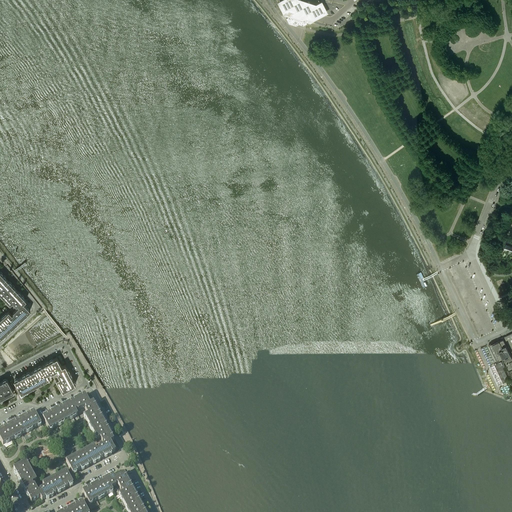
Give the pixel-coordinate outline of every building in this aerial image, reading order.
[(300,0),(279,0),(276,2),(282,15),(309,23),(327,13),(320,2),(315,4),(300,0)] [(288,16),(284,14),(287,23),(295,25),(297,24),(301,26),(308,22),(304,21),(303,20),(288,16)] [(509,235),(503,249),(507,250),(507,249),(508,249),(511,240),(508,239),(508,238),(510,238),(511,236),(509,235)] [(0,293),(0,294),(11,284),(2,274),(0,275),(0,293)] [(11,284),(0,294),(10,304),(10,303),(20,294),(11,284)] [(20,294),(10,303),(13,306),(17,303),(19,306),(17,308),(24,315),(30,310),(23,302),(26,300),(20,294)] [(17,303),(13,306),(9,311),(8,310),(4,314),(14,324),(24,315),(17,308),(19,306),(17,303)] [(14,324),(4,314),(0,317),(0,328),(5,333),(14,324)] [(511,333),(501,339),(501,340),(495,343),(494,342),(488,345),(496,361),(503,358),(511,354),(511,356),(511,333)] [(511,356),(511,354),(503,358),(509,370),(507,370),(506,370),(510,379),(511,379),(511,378),(511,377),(511,356)] [(56,357),(49,361),(54,370),(56,369),(58,372),(54,374),(56,378),(68,372),(65,364),(61,366),(56,357)] [(49,361),(38,367),(44,380),(49,378),(49,377),(54,374),(58,372),(56,369),(54,370),(49,361)] [(501,361),(490,367),(498,385),(510,380),(501,361)] [(38,367),(26,374),(33,386),(44,380),(38,367)] [(68,372),(56,378),(62,391),(75,384),(68,372)] [(26,374),(14,380),(21,393),(33,386),(26,374)] [(7,378),(0,381),(0,393),(2,397),(14,391),(7,378)] [(85,395),(77,399),(82,408),(85,407),(87,410),(82,413),(84,416),(97,410),(93,403),(90,404),(85,395)] [(87,410),(85,407),(82,408),(77,399),(66,406),(73,418),(77,416),(77,415),(82,413),(87,410)] [(66,406),(54,412),(61,425),(73,418),(66,406)] [(97,410),(84,416),(84,417),(90,429),(103,422),(97,410)] [(49,431),(61,425),(54,412),(42,418),(49,431)] [(34,413),(22,419),(29,432),(41,425),(34,413)] [(22,419),(10,425),(17,438),(29,432),(22,419)] [(103,422),(90,429),(97,441),(109,434),(103,422)] [(0,430),(0,440),(3,446),(17,438),(10,425),(0,430)] [(109,434),(97,441),(99,444),(104,442),(106,445),(103,447),(108,456),(115,452),(110,443),(113,441),(109,434)] [(94,447),(89,449),(96,462),(108,456),(103,447),(106,445),(104,442),(99,444),(94,447)] [(89,449),(78,455),(84,468),(96,462),(89,449)] [(73,475),(84,468),(78,455),(66,462),(73,475)] [(13,469),(21,484),(34,477),(26,463),(13,469)] [(54,478),(58,486),(61,491),(73,485),(66,472),(54,478)] [(119,486),(128,481),(124,474),(115,479),(113,476),(106,479),(112,492),(116,490),(114,485),(117,484),(119,486)] [(39,487),(36,482),(34,477),(21,484),(27,496),(36,491),(37,493),(41,492),(39,487)] [(61,491),(58,486),(54,478),(42,485),(43,485),(49,498),(61,491)] [(113,492),(112,492),(106,479),(94,486),(101,499),(113,492)] [(114,485),(116,490),(119,495),(121,500),(134,493),(128,481),(119,486),(117,484),(114,485)] [(41,492),(37,493),(36,491),(27,496),(31,503),(40,498),(42,501),(49,498),(43,485),(39,487),(41,492)] [(89,505),(101,499),(94,486),(82,492),(89,505)] [(134,493),(121,500),(127,511),(140,505),(134,493)] [(87,511),(82,502),(70,509),(72,511),(87,511)]
